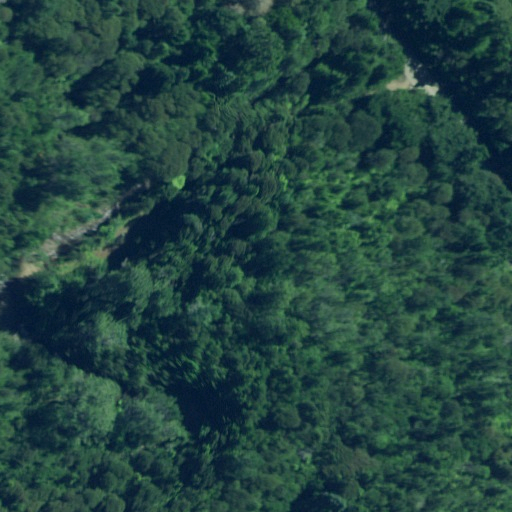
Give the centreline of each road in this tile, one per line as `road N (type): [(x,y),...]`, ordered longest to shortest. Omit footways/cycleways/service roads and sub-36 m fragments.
road 1 (track): [(100,237),(180,160),(418,78)]
road 2 (tertiary): [(358,0),(456,125),(511,233)]
